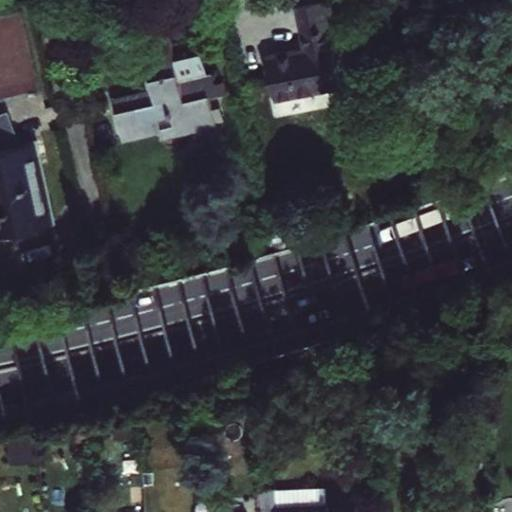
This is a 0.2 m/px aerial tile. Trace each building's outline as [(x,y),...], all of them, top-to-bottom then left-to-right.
[(331,21),(327,3),(295,9),(304,54),(265,61),(273,104),(340,90),(332,49),(336,48),(331,21)] [(156,137),(212,125),(207,102),(222,98),(221,88),(213,89),(210,80),(206,81),(201,59),(174,66),(165,31),(140,38),(148,81),(151,94),(110,102),(119,142),(155,134),(156,137)] [(212,125),(156,137),(157,144),(213,132),(212,125)] [(0,239),(52,227),(37,162),(34,148),(17,152),(7,126),(0,127),(0,239)] [(326,511),(326,487),(262,490),(263,511),(326,511)]
